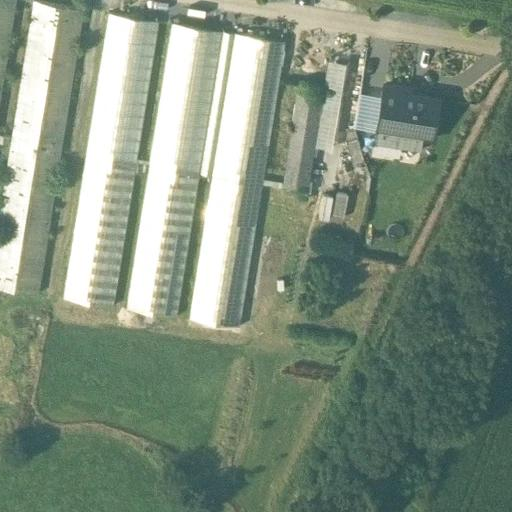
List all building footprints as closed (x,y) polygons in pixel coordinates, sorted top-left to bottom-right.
[(0,110),(17,0),(0,0),(0,141),(11,143),(0,212),(0,287),(40,294),(85,9),(34,1),(12,136),(0,134),(0,110)] [(160,21),(109,13),(63,298),(115,307),(137,164),(149,166),(127,309),(178,317),(200,174),(212,176),(189,319),(241,327),(264,184),(283,188),(284,183),(264,179),(287,41),(266,38),(268,26),(217,18),(215,30),(172,23),(150,161),(138,159),(160,21)] [(328,62),(315,146),(331,148),(344,65),(328,62)] [(411,88),(385,84),(375,141),(379,142),(383,143),(420,149),(422,135),(431,137),(431,138),(432,138),(439,98),(410,94),(411,88)] [(284,183),(283,188),(307,192),(323,89),(300,85),(284,183)] [(358,140),(347,144),(353,166),(365,162),(358,140)] [(323,193),(320,217),(329,218),(332,194),(323,193)] [(337,193),(332,216),(344,218),(348,195),(337,193)]
